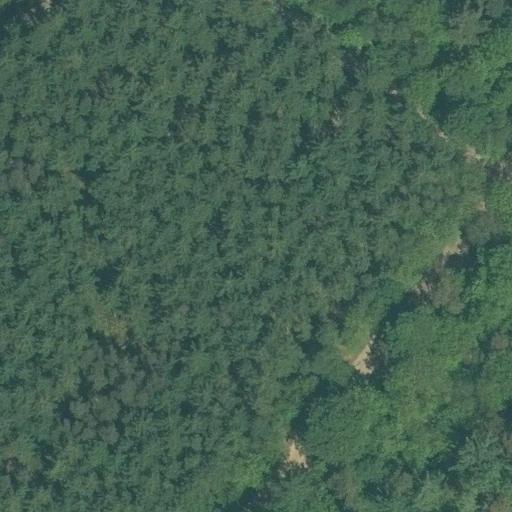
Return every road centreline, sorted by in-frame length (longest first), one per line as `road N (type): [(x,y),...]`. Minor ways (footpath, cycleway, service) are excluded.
road 1 (unknown): [(511,65),(421,214),(424,232),(460,282),(458,316),(414,389),(388,474),(354,511)]
road 2 (track): [(253,511),(507,184)]
road 3 (track): [(507,184),(269,0)]
